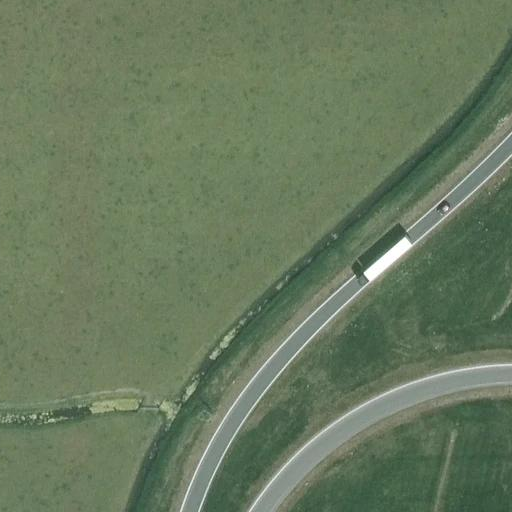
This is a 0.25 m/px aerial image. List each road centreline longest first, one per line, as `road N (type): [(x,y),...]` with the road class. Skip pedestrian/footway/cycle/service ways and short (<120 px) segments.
road 1 (trunk): [(511,144),(272,371),(234,420),(189,511)]
road 2 (trunk): [(259,511),(290,471),(361,413),(415,391),(511,373)]
